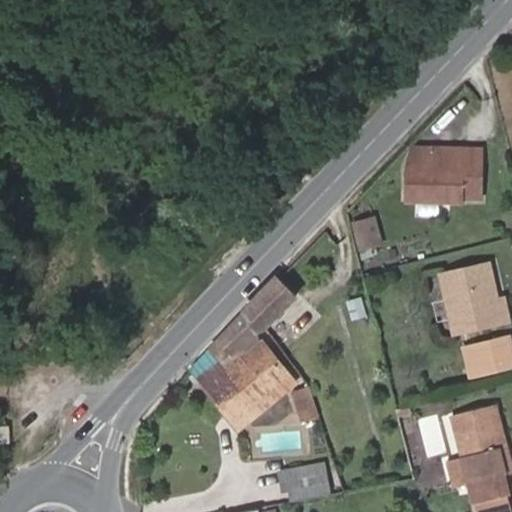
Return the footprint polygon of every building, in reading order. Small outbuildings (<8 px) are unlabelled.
[(403,181),(402,201),(461,201),(461,198),(479,198),(480,150),(412,148),(403,181)] [(359,249),(379,244),(373,220),(353,225),(359,249)] [(379,244),(359,249),(362,262),(383,257),(379,244)] [(453,333),(501,322),(495,296),(487,265),(439,277),(453,333)] [(251,327),(254,332),(265,327),(296,297),(278,279),(276,277),(224,331),(231,338),(234,335),(247,322),(251,327)] [(495,296),(501,322),(509,320),(503,294),(495,296)] [(352,318),(365,314),(361,296),(348,299),(352,318)] [(306,297),(292,311),(307,327),(321,313),(306,297)] [(231,338),(224,331),(188,369),(238,429),(294,382),(254,332),(251,327),(247,322),(234,335),(231,338)] [(511,338),(511,332),(482,339),(488,364),(511,358),(511,357),(511,338)] [(488,364),(482,339),(469,342),(477,374),(477,376),(511,367),(511,358),(488,364)] [(308,388),(291,393),(299,420),(316,416),(308,388)] [(410,404),(395,408),(398,417),(412,413),(410,404)] [(473,503),(511,496),(505,474),(499,452),(507,450),(495,407),(450,419),(462,460),(467,482),(473,503)] [(0,445),(10,445),(8,427),(0,427),(0,445)] [(499,452),(505,474),(511,471),(511,469),(507,450),(499,452)] [(467,482),(462,460),(448,464),(453,486),(467,482)] [(291,502),(328,494),(321,464),(276,473),(280,493),(288,491),(291,502)]
